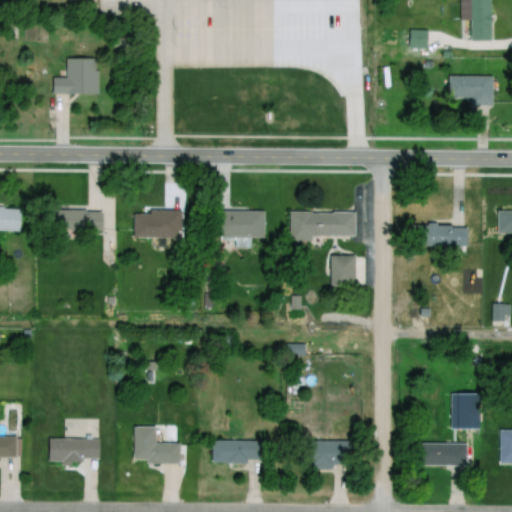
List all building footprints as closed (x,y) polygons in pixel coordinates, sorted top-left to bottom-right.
[(489,0),(490,39),(471,40),(471,21),(460,21),(460,0),(489,0)] [(409,29),(423,29),(424,50),(410,50),(409,29)] [(52,79),(68,79),(68,60),(90,59),(90,69),(98,69),(98,95),(52,95),(52,79)] [(448,75),(493,75),(493,109),(472,109),(473,98),(447,97),(448,75)] [(0,207),(20,208),(20,230),(0,229),(0,207)] [(54,211),(100,209),(101,228),(55,230),(54,211)] [(149,210),(180,210),(180,238),(169,238),(169,246),(157,246),(157,238),(140,238),(140,232),(132,232),(132,213),(149,214),(149,210)] [(496,210),(511,210),(511,232),(496,232),(496,210)] [(215,211),(214,235),(262,237),(263,212),(215,211)] [(288,212),(354,211),(354,235),(310,235),(310,240),(288,240),(288,212)] [(413,226),(464,226),(464,253),(413,253),(413,226)] [(329,255),(354,255),(354,286),(329,286),(329,255)] [(491,321),(506,321),(506,304),(491,304),(491,321)] [(318,313),(317,319),(339,322),(340,315),(318,313)] [(285,343),(284,355),(303,355),(304,343),(285,343)] [(145,361),(145,381),(147,381),(147,383),(155,382),(155,361),(145,361)] [(132,426),(131,459),(145,459),(145,463),(178,463),(178,442),(154,442),(154,426),(132,426)] [(498,430),(511,430),(511,465),(498,465),(498,430)] [(0,437),(0,457),(15,457),(15,437),(0,437)] [(47,439),(98,438),(98,459),(80,459),(80,464),(59,464),(59,461),(47,461),(47,439)] [(210,440),(262,441),(262,460),(245,460),(245,463),(224,463),(225,461),(210,461),(210,440)] [(346,469),(347,442),(303,442),(303,469),(346,469)] [(414,443),(465,443),(465,466),(414,466),(414,443)]
